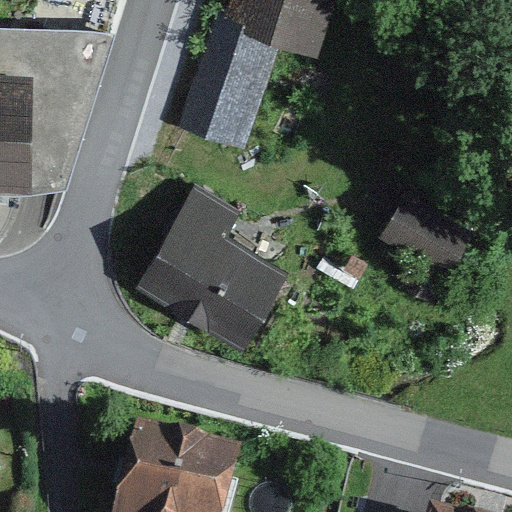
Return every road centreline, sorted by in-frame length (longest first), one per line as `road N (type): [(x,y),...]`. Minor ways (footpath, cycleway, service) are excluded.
road 1 (unclassified): [(511,469),(290,411),(53,331)]
road 2 (residential): [(53,331),(144,0)]
